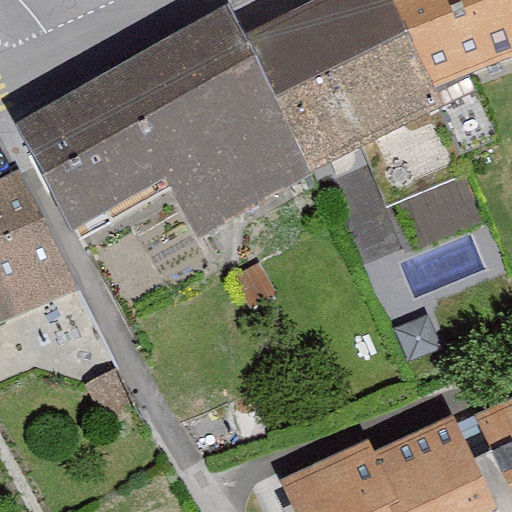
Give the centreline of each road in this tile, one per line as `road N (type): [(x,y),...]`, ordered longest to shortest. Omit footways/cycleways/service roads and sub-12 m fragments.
road 1 (residential): [(216,511),(86,268)]
road 2 (residential): [(0,108),(86,268)]
road 3 (tertiary): [(62,58),(193,0)]
